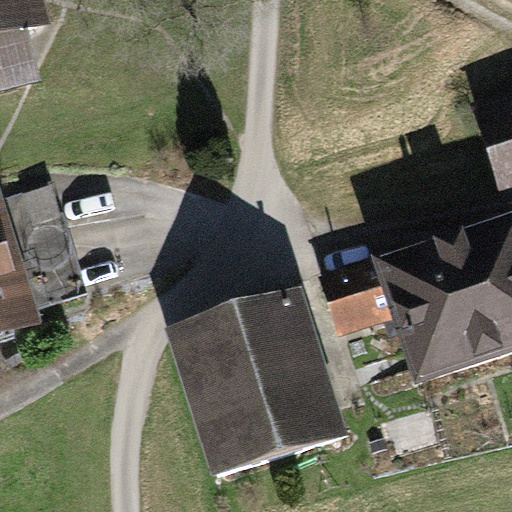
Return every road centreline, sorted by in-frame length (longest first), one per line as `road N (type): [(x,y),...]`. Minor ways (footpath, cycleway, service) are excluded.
road 1 (unclassified): [(126,511),(121,474),(134,382),(158,333),(241,280),(263,193),(265,0)]
road 2 (track): [(511,218),(489,227),(253,233)]
road 3 (track): [(158,333),(40,377),(0,403)]
